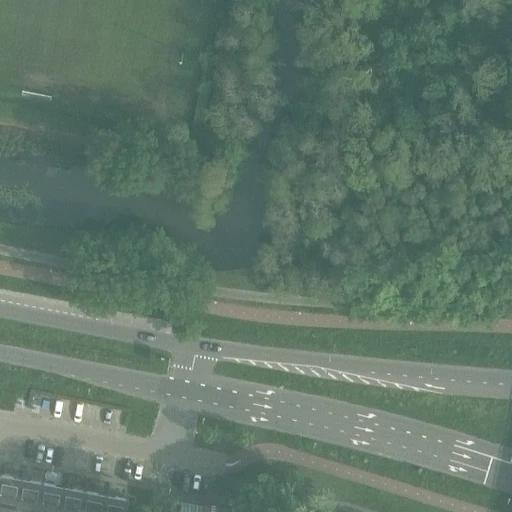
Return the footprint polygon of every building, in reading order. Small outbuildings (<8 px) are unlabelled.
[(15,511),(22,479),(0,475),(0,511),(15,511)] [(37,511),(43,483),(22,479),(15,511),(37,511)] [(59,511),(64,488),(43,483),(37,511),(59,511)] [(81,511),(86,492),(64,488),(59,511),(81,511)] [(103,511),(107,496),(86,492),(81,511),(103,511)] [(126,511),(129,500),(107,496),(103,511),(126,511)] [(243,511),(206,505),(205,508),(181,503),(179,511),(243,511)]
